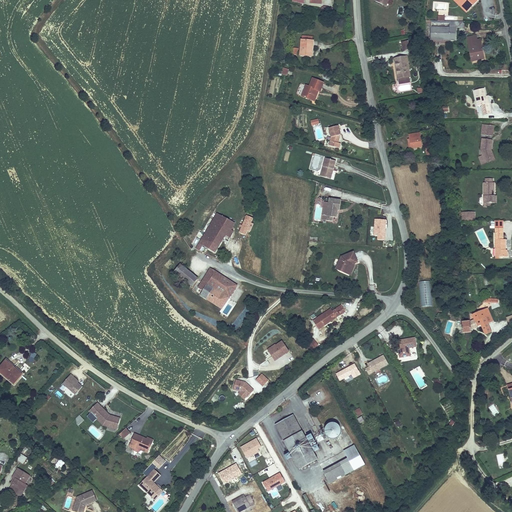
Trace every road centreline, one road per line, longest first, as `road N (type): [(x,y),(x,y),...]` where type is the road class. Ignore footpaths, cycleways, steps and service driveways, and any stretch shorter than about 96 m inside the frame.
road 1 (track): [(60,0),(38,24),(38,38),(174,213),(236,159),(260,111),(277,0)]
road 2 (tertiary): [(396,304),(406,247),(359,53),(354,0)]
road 3 (unclassified): [(0,286),(109,380),(226,442)]
road 4 (tertiary): [(226,442),(396,304)]
road 5 (residential): [(396,304),(254,283),(201,256)]
road 6 (unknown): [(261,411),(293,472),(322,468),(331,456),(292,385)]
road 7 (residential): [(511,336),(475,373),(468,444)]
